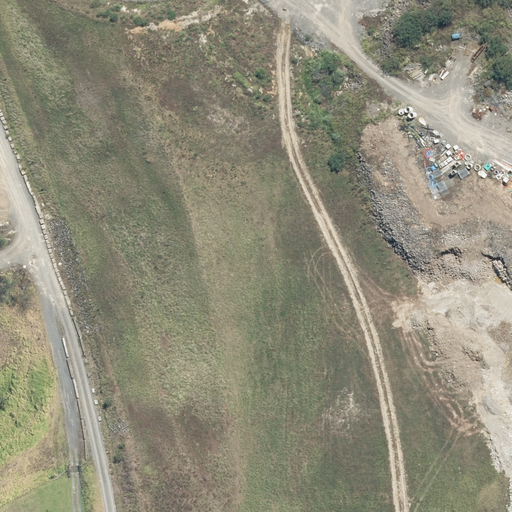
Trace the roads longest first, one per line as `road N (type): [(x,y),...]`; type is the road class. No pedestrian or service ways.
road 1 (track): [(0,150),(62,302),(79,511)]
road 2 (track): [(62,302),(102,511)]
